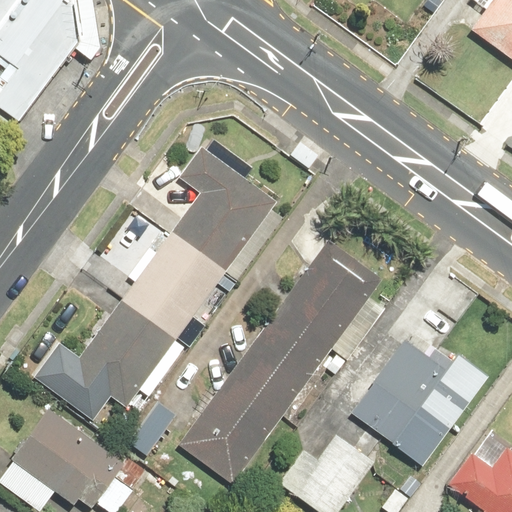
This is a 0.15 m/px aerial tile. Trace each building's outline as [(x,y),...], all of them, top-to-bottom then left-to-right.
[(66,0),(6,0),(0,9),(0,116),(10,124),(73,41),(66,0)] [(511,0),(490,0),(491,0),(468,32),(511,64),(511,0)] [(273,202),(200,148),(177,180),(197,196),(70,369),(124,409),(137,390),(146,397),(180,350),(171,344),(223,273),(236,283),(283,220),(268,209),(273,202)] [(380,283),(325,242),(176,446),(231,487),(380,283)] [(474,297),(455,284),(438,310),(456,323),(474,297)] [(402,344),(348,416),(418,469),(485,380),(455,358),(450,364),(433,351),(426,361),(402,344)] [(173,417),(157,405),(126,446),(143,458),(173,417)] [(12,463),(0,478),(0,487),(32,511),(35,511),(51,492),(72,508),(76,503),(87,511),(91,511),(96,506),(103,511),(118,511),(145,477),(123,460),(117,467),(45,412),(9,460),(12,463)] [(300,452),(276,485),(313,511),(336,511),(371,465),(335,439),(316,464),(300,452)] [(467,454),(443,484),(479,511),(511,511),(511,455),(503,449),(487,470),(467,454)] [(401,511),(411,501),(394,488),(378,507),(384,511),(401,511)]
